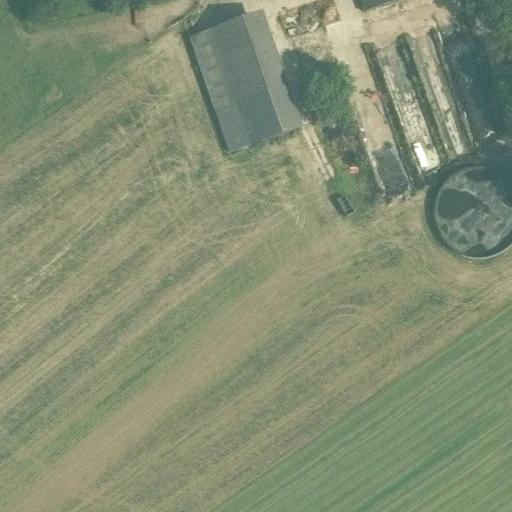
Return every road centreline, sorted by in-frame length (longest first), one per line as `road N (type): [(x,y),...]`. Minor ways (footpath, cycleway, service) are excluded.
road 1 (track): [(457,0),(360,33),(349,0)]
road 2 (track): [(511,130),(471,0)]
